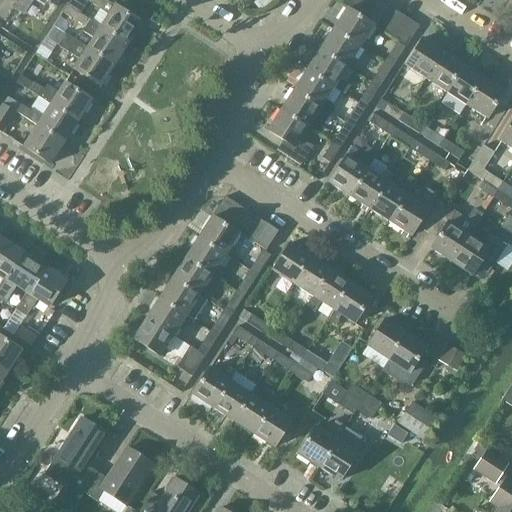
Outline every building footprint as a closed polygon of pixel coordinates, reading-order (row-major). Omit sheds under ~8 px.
[(18,0),(13,8),(23,15),(32,0),(46,0),(48,1),(48,0),(18,0)] [(104,0),(70,0),(67,6),(79,14),(87,2),(99,10),(107,15),(99,27),(127,44),(140,23),(113,5),(104,0)] [(355,15),(364,0),(350,0),(345,9),(355,15)] [(366,21),(378,2),(375,0),(364,0),(355,15),(366,21)] [(375,28),(388,8),(378,2),(366,21),(375,28)] [(120,54),(127,44),(99,27),(67,6),(62,13),(85,27),(82,31),(92,38),(86,47),(86,48),(113,66),(115,63),(117,65),(120,64),(123,59),(123,56),(120,54)] [(385,34),(398,14),(388,8),(375,28),(385,34)] [(344,10),(331,30),(358,48),(371,27),(344,10)] [(395,40),(408,20),(398,14),(385,34),(395,40)] [(418,27),(408,20),(395,40),(405,47),(418,27)] [(99,87),(113,66),(86,48),(86,47),(53,26),(46,38),(79,59),(72,70),(99,87)] [(358,48),(331,30),(318,51),(345,68),(358,48)] [(424,80),(442,53),(422,40),(404,67),(424,80)] [(396,42),(383,63),(390,68),(404,47),(396,42)] [(345,68),(318,51),(305,71),(332,88),(333,87),(344,94),(349,86),(338,79),(345,68)] [(445,93),(462,66),(442,53),(424,80),(445,93)] [(377,88),(390,68),(383,63),(370,84),(377,88)] [(465,106),(482,79),(462,66),(445,93),(465,106)] [(332,88),(305,71),(292,91),(319,108),(332,88)] [(15,83),(50,105),(77,122),(91,101),(63,83),(58,93),(46,85),(43,89),(33,83),(33,84),(24,78),(23,78),(20,76),(15,83)] [(503,92),(482,79),(465,106),(485,120),(503,92)] [(364,109),(377,88),(370,84),(356,104),(364,109)] [(319,108),(292,91),(279,111),(306,129),(319,108)] [(18,104),(7,97),(3,104),(14,111),(18,104)] [(388,103),(383,111),(398,121),(403,113),(394,107),(388,103)] [(15,113),(1,104),(0,105),(0,132),(2,134),(15,113)] [(63,143),(77,122),(50,105),(43,116),(31,108),(29,110),(19,104),(15,112),(36,126),(63,143)] [(351,129),(364,109),(356,104),(343,124),(351,129)] [(306,129),(279,111),(266,132),(282,142),(277,150),(300,165),(312,146),(300,138),(306,129)] [(423,126),(403,113),(398,121),(418,134),(423,126)] [(368,122),(388,135),(393,127),(373,114),(368,122)] [(511,149),(511,119),(498,141),(511,149)] [(338,149),(351,129),(343,124),(330,145),(338,149)] [(50,165),(63,143),(36,126),(23,147),(50,165)] [(436,135),(423,126),(418,134),(438,147),(443,139),(436,135)] [(413,140),(393,127),(388,135),(408,148),(413,140)] [(436,135),(443,139),(448,131),(439,129),(436,135)] [(438,147),(458,160),(463,152),(455,147),(443,139),(438,147)] [(433,153),(413,140),(408,148),(429,161),(433,153)] [(329,162),(338,149),(330,145),(322,158),(329,162)] [(466,170),(482,181),(497,190),(502,182),(483,170),(493,153),(482,146),(466,170)] [(349,196),(366,170),(373,159),(377,154),(367,148),(363,155),(351,148),(328,183),(349,196)] [(433,153),(429,161),(433,164),(444,171),(449,163),(433,153)] [(369,209),(386,183),(391,175),(384,171),(386,167),(373,159),(366,170),(349,196),(369,209)] [(497,190),(482,181),(478,188),(492,197),(497,190)] [(511,188),(502,182),(497,190),(511,199),(511,188)] [(389,222),(406,196),(411,188),(404,183),(399,191),(386,183),(369,209),(389,222)] [(426,232),(443,204),(434,198),(437,195),(427,188),(417,203),(406,196),(389,222),(409,235),(416,225),(426,232)] [(511,234),(511,199),(497,190),(492,197),(511,210),(500,227),(511,234)] [(224,196),(211,216),(222,223),(235,203),(224,196)] [(235,203),(222,223),(232,229),(245,209),(235,203)] [(443,204),(426,232),(436,238),(434,241),(430,248),(450,262),(467,235),(468,235),(475,224),(476,224),(482,215),(472,209),(466,219),(443,204)] [(245,209),(232,229),(238,233),(242,236),(255,216),(245,209)] [(211,216),(197,238),(224,255),(230,259),(235,251),(230,247),(233,241),(238,233),(232,229),(222,223),(211,216)] [(252,243),(265,222),(255,216),(242,236),(252,243)] [(278,230),(265,222),(252,243),(265,251),(278,230)] [(476,224),(475,224),(468,235),(467,235),(450,262),(471,275),(482,258),(492,264),(505,243),(476,224)] [(195,241),(184,258),(211,275),(219,280),(224,273),(216,267),(224,255),(197,238),(195,241)] [(0,287),(23,253),(5,241),(2,239),(0,242),(0,287)] [(292,284),(309,257),(289,244),(271,271),(292,284)] [(262,250),(249,271),(256,275),(269,255),(262,250)] [(26,294),(44,266),(23,253),(0,287),(0,300),(4,303),(14,286),(26,294)] [(312,297),(330,270),(309,257),(292,284),(312,297)] [(184,258),(171,277),(206,300),(211,292),(203,287),(211,275),(184,258)] [(66,280),(44,266),(26,294),(15,311),(24,317),(36,300),(48,308),(66,280)] [(332,311),(350,283),(330,270),(312,297),(306,307),(314,312),(320,302),(332,310),(332,311)] [(243,295),(256,275),(249,271),(236,291),(243,295)] [(171,277),(158,298),(185,315),(193,320),(206,300),(171,277)] [(370,296),(350,283),(332,311),(332,310),(326,320),(334,325),(340,315),(353,324),(370,296)] [(230,315),(243,295),(236,291),(223,310),(230,315)] [(158,298),(145,318),(172,336),(185,315),(158,298)] [(217,336),(230,315),(223,310),(210,331),(217,336)] [(250,315),(246,322),(261,332),(266,325),(250,315)] [(145,318),(132,339),(159,356),(172,336),(145,318)] [(384,319),(366,347),(387,360),(405,333),(384,319)] [(286,338),(266,325),(261,332),(281,345),(286,338)] [(236,336),(251,346),(256,339),(237,326),(226,342),(230,344),(236,336)] [(204,356),(217,336),(210,331),(197,351),(204,356)] [(405,333),(387,360),(381,370),(404,385),(411,384),(425,361),(418,357),(425,346),(405,333)] [(0,368),(6,372),(20,351),(0,338),(0,368)] [(306,351),(286,338),(281,345),(301,359),(306,351)] [(276,352),(256,339),(251,346),(272,359),(276,352)] [(465,356),(446,345),(436,362),(455,373),(465,356)] [(191,376),(204,356),(197,351),(196,351),(190,347),(177,367),(191,376)] [(306,351),(301,359),(306,362),(316,368),(321,371),(326,364),(306,351)] [(297,366),(276,352),(272,359),(292,373),(297,366)] [(297,366),(292,373),(307,383),(316,368),(306,362),(302,369),(297,366)] [(211,408),(229,381),(230,381),(236,371),(228,365),(222,376),(209,367),(191,395),(191,396),(189,399),(190,401),(197,406),(200,405),(202,402),(211,408)] [(232,421),(250,394),(230,381),(229,381),(211,408),(232,421)] [(350,384),(345,392),(360,401),(365,394),(350,384)] [(252,435),(270,407),(274,400),(254,387),(250,394),(232,421),(252,435)] [(355,409),(360,401),(345,392),(337,405),(352,415),(355,409)] [(365,394),(360,401),(375,411),(380,403),(378,402),(365,394)] [(375,411),(360,401),(355,409),(370,419),(375,411)] [(437,419),(411,402),(397,423),(423,441),(437,419)] [(291,420),(270,407),(252,435),(273,448),(291,420)] [(105,434),(80,418),(44,474),(62,485),(52,501),(69,511),(82,492),(95,472),(85,465),(105,434)] [(318,467),(336,440),(344,428),(345,427),(335,421),(326,434),(315,426),(297,454),(318,467)] [(392,425),(385,436),(399,444),(406,434),(392,425)] [(336,440),(318,467),(339,480),(356,453),(355,453),(363,440),(344,428),(336,440)] [(105,478),(95,472),(82,492),(97,501),(104,491),(125,505),(151,465),(125,448),(105,478)] [(508,463),(485,448),(471,470),(494,485),(508,463)] [(511,511),(511,482),(505,478),(489,502),(498,507),(494,511),(511,511)] [(185,511),(197,494),(174,479),(161,499),(151,492),(137,511),(185,511)]
